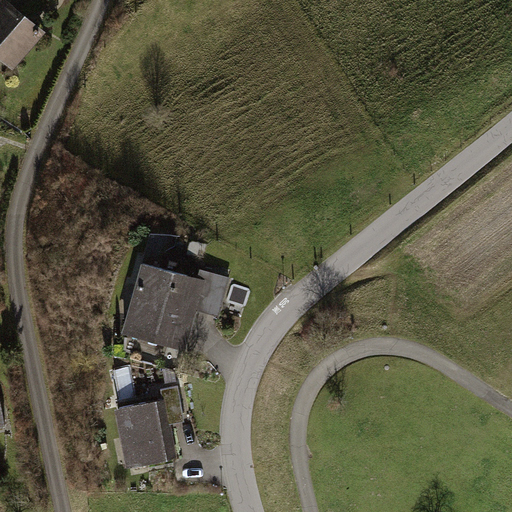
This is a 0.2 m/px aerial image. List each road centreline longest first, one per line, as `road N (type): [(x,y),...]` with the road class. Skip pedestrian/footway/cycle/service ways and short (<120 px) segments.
road 1 (residential): [(64,511),(13,234),(98,0)]
road 2 (tertiary): [(250,511),(238,420),(268,332),(511,127)]
road 3 (track): [(312,511),(298,426),(310,390),(342,357),(377,346),(426,354),(511,407)]
